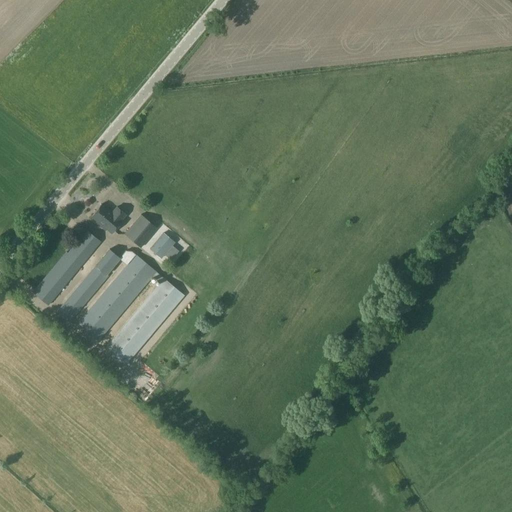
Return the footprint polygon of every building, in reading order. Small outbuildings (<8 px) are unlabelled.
[(97,221),(96,223),(106,230),(107,229),(112,233),(122,220),(121,220),(125,215),(116,207),(112,213),(101,204),(91,216),(97,221)] [(140,248),(157,228),(140,214),(124,234),(140,248)] [(30,295),(46,308),(101,242),(86,230),(67,253),(66,251),(30,295)] [(163,232),(149,249),(161,259),(174,242),(163,232)] [(124,251),(119,257),(109,249),(94,266),(55,312),(69,323),(108,276),(106,275),(119,259),(126,265),(77,324),(98,341),(149,280),(158,287),(105,347),(127,365),(185,295),(156,272),(131,251),(128,254),(124,251)]
